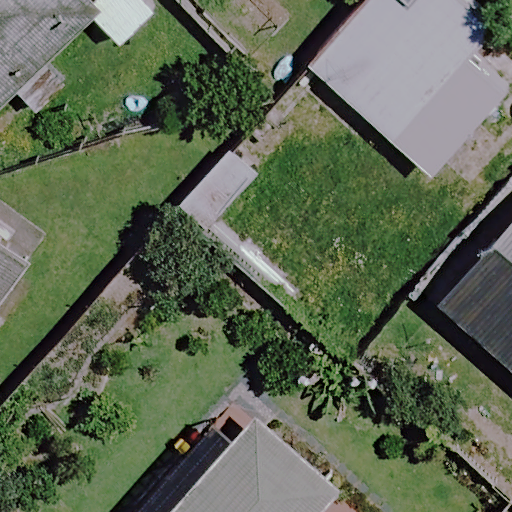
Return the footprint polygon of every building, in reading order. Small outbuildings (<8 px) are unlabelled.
[(0,0),(0,120),(70,49),(18,0),(0,0)] [(373,269),(437,178),(486,108),(511,126),(511,53),(435,0),(356,0),(300,82),(374,134),(352,167),(304,133),(263,192),(373,269)] [(511,215),(434,303),(511,371),(511,215)] [(0,292),(22,262),(0,246),(0,292)] [(328,485),(245,413),(157,511),(314,511),(309,507),(328,485)]
